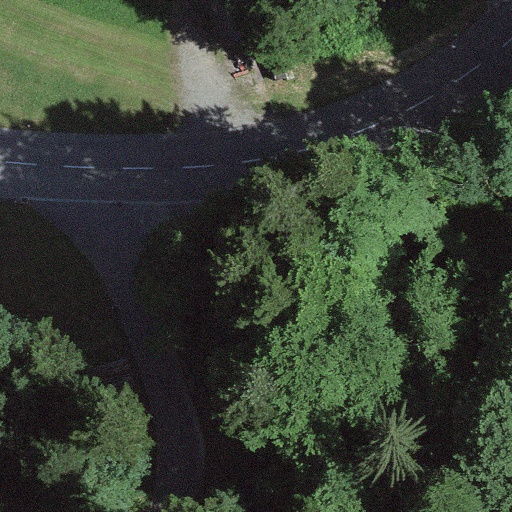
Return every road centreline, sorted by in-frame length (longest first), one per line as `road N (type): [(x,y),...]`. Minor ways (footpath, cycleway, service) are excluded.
road 1 (tertiary): [(511,39),(396,118),(331,142),(198,168),(111,169)]
road 2 (unclassified): [(166,511),(178,452),(111,169)]
